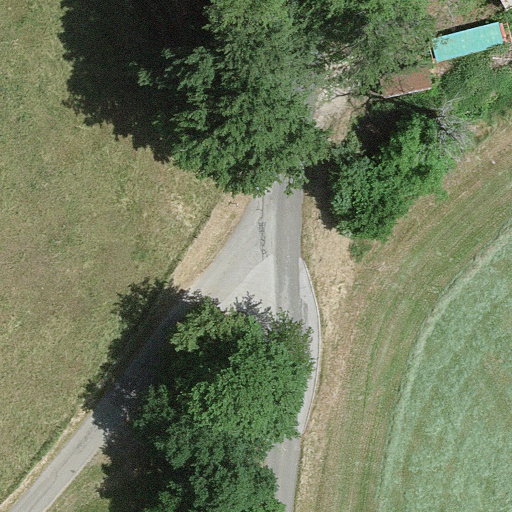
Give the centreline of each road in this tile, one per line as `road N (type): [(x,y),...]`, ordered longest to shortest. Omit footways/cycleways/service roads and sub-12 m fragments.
road 1 (unclassified): [(272,511),(289,332),(283,233),(328,0)]
road 2 (track): [(309,99),(439,0)]
